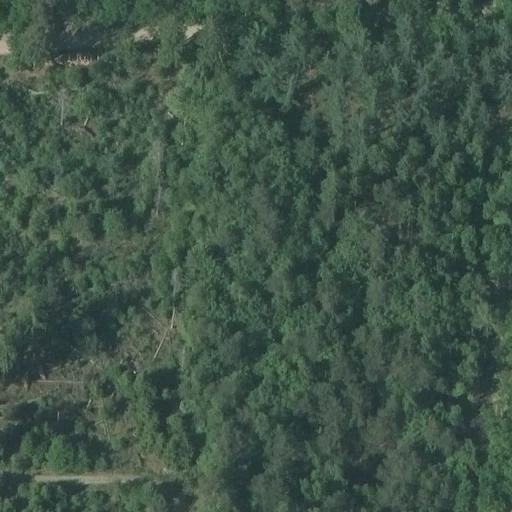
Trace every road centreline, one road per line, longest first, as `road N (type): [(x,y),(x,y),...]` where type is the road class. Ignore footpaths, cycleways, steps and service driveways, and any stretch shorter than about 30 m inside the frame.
road 1 (track): [(511,3),(0,46)]
road 2 (track): [(0,449),(187,448),(186,511)]
